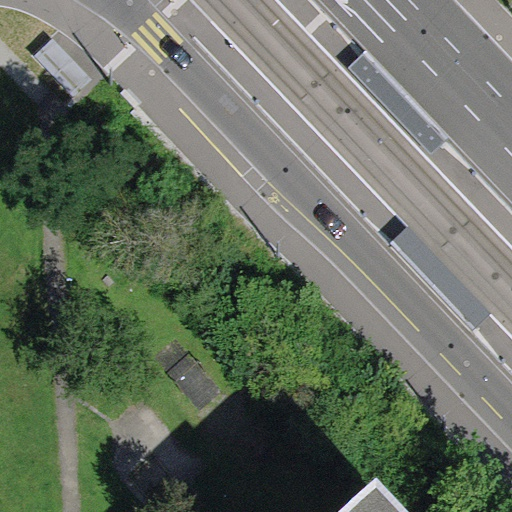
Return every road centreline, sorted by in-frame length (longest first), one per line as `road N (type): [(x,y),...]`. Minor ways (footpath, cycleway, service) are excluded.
road 1 (primary): [(126,0),(511,415)]
road 2 (primary): [(511,111),(404,0)]
